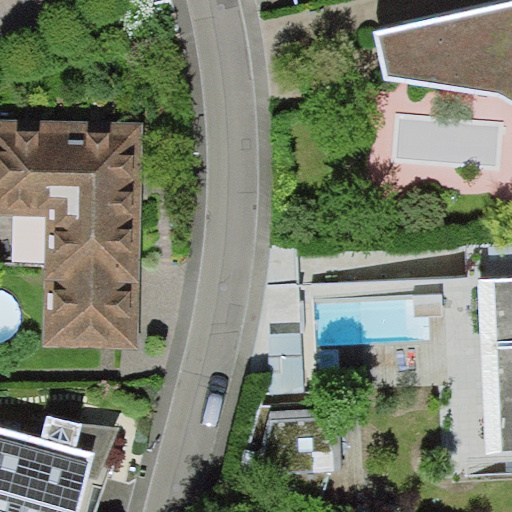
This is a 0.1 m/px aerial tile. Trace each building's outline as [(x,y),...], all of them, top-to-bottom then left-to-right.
[(511,0),(482,0),(364,28),(378,73),(488,92),(511,104),(511,0)] [(134,130),(0,131),(0,202),(51,202),(51,334),(135,334),(134,130)] [(511,275),(468,277),(476,450),(511,448),(511,275)] [(40,435),(0,423),(0,511),(74,511),(88,460),(91,448),(77,444),(83,421),(46,411),(40,435)] [(255,486),(317,499),(345,414),(269,415),(255,486)]
